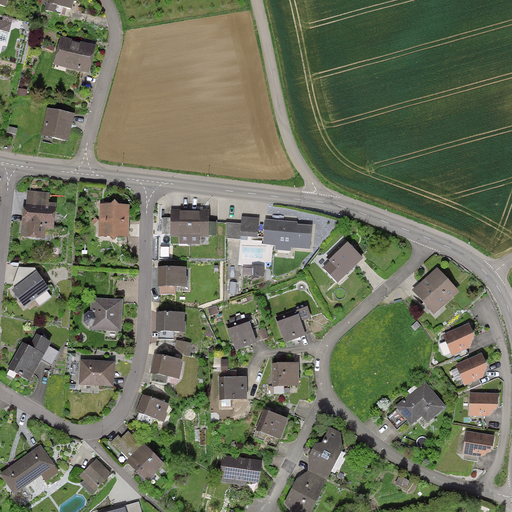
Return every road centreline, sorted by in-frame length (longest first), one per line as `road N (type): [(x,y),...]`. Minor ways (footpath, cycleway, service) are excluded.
road 1 (residential): [(428,238),(415,262),(329,339),(323,385),(350,423),(390,455),(483,491)]
road 2 (residential): [(0,390),(77,432),(118,416),(143,346),(148,180)]
road 3 (tertiary): [(322,202),(285,132),(256,0)]
road 4 (residential): [(483,491),(499,461),(507,406),(504,356),(486,312)]
road 5 (residential): [(83,173),(116,40),(105,0)]
road 6 (tertiary): [(148,180),(322,202)]
